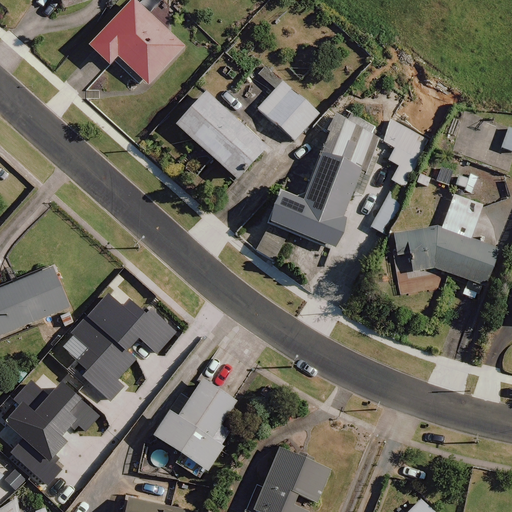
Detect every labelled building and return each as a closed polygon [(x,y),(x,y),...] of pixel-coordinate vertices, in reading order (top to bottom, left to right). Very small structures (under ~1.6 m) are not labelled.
[(55,0),(58,8),(88,0),(55,0)] [(183,49),(131,3),(87,51),(108,69),(115,60),(147,89),(183,49)] [(260,51),(240,35),(224,54),(244,70),(260,51)] [(281,85),(257,111),(294,144),(318,118),(281,85)] [(425,108),(397,87),(388,99),(417,119),(425,108)] [(265,150),(205,96),(174,130),(234,184),(265,150)] [(511,160),(511,130),(466,114),(452,154),(508,173),(511,160)] [(392,182),(407,189),(430,141),(390,122),(383,144),(394,150),(388,163),(399,168),(392,182)] [(278,198),(268,229),(333,252),(344,221),(340,219),(357,173),(320,160),(303,207),(278,198)] [(481,180),(467,176),(462,194),(477,198),(481,180)] [(389,193),(370,229),(385,237),(404,201),(389,193)] [(441,232),(436,230),(392,237),(396,259),(408,257),(412,276),(433,272),(484,290),(498,252),(469,242),(481,209),(453,199),(441,232)] [(0,339),(68,310),(51,271),(0,293),(0,339)] [(120,309),(105,296),(70,337),(88,352),(71,372),(109,405),(122,389),(116,383),(136,360),(127,353),(137,341),(154,356),(173,334),(144,309),(139,315),(125,303),(120,309)] [(163,414),(148,438),(203,473),(219,449),(207,441),(232,403),(199,381),(173,420),(163,414)] [(19,410),(3,430),(20,444),(9,457),(45,488),(62,468),(52,460),(63,447),(58,442),(73,424),(85,434),(98,418),(62,387),(49,402),(30,385),(13,405),(19,410)] [(275,449),(247,511),(302,511),(288,505),(293,493),(314,503),(327,472),(275,449)] [(123,500),(120,511),(182,511),(123,500)] [(431,511),(419,500),(406,511),(431,511)]
